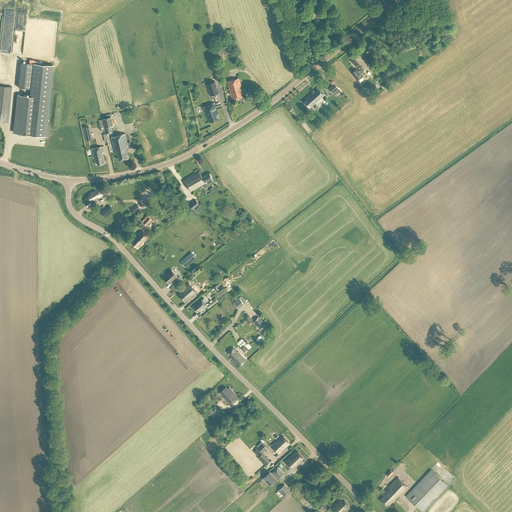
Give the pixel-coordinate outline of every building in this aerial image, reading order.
[(368,53),(373,49),(369,45),(365,49),(368,53)] [(215,50),(219,62),(219,65),(225,64),(224,61),(222,55),(223,55),(223,53),(231,51),(230,46),(215,50)] [(358,54),(352,59),(355,62),(354,63),(362,72),(369,66),(363,59),(363,60),(358,54)] [(31,88),(33,63),(29,63),(21,62),(18,87),(31,88)] [(33,63),(31,88),(30,96),(18,95),(15,132),(33,133),(46,135),(52,65),(34,63),(33,63)] [(357,69),(352,73),(358,80),(363,76),(357,69)] [(244,95),(239,78),(227,82),(232,99),(244,95)] [(215,81),(207,84),(212,95),(219,92),(217,87),(216,87),(215,85),(216,84),(215,81)] [(333,92),(337,89),(333,84),(329,88),(333,92)] [(0,121),(8,122),(12,87),(0,85),(0,121)] [(326,94),(319,87),(314,91),(315,92),(313,94),(312,93),(307,97),(308,98),(305,101),(310,107),(316,102),(322,96),(322,97),(326,94)] [(217,113),(218,113),(217,109),(216,109),(215,107),(216,107),(214,103),(210,104),(210,105),(208,106),(208,105),(204,107),(205,111),(206,110),(207,114),(207,115),(209,122),(219,119),(217,113)] [(110,113),(103,115),(107,134),(113,132),(111,126),(113,126),(110,113)] [(90,126),(82,128),(85,141),(93,139),(90,126)] [(129,149),(125,134),(111,137),(115,154),(117,154),(118,160),(129,157),(127,151),(129,149)] [(103,152),(102,146),(92,149),(94,158),(94,157),(95,163),(97,163),(97,165),(105,163),(103,156),(102,153),(103,152)] [(202,177),(199,171),(184,180),(190,192),(205,184),(205,182),(212,178),(209,173),(202,177)] [(101,191),(99,187),(95,190),(96,191),(93,193),(92,191),(89,193),(90,195),(88,196),(91,202),(103,195),(103,194),(105,193),(103,190),(101,191)] [(189,204),(192,208),(199,203),(196,199),(189,204)] [(112,208),(108,204),(100,212),(104,216),(112,208)] [(157,218),(154,216),(152,213),(150,216),(148,215),(142,220),(144,221),(143,222),(147,225),(153,219),(155,221),(157,218)] [(149,236),(142,229),(138,233),(139,235),(137,237),(136,235),(132,239),(133,240),(132,242),(137,248),(141,244),(142,245),(144,243),(143,242),(149,236)] [(191,252),(184,258),(189,264),(196,257),(191,252)] [(176,285),(182,279),(180,276),(179,277),(178,276),(172,269),(164,277),(169,283),(172,280),(176,285)] [(196,292),(188,283),(179,291),(181,292),(178,294),(185,302),(196,292)] [(242,295),(233,302),(238,308),(244,303),(246,301),(242,295)] [(215,297),(207,305),(209,308),(218,301),(215,297)] [(204,298),(202,300),(201,299),(198,301),(198,302),(193,306),(197,312),(202,308),(202,309),(206,305),(205,303),(207,301),(204,298)] [(259,316),(254,321),(261,329),(266,324),(259,316)] [(237,343),(238,344),(240,347),(240,348),(245,352),(251,347),(247,343),(245,345),(244,344),(246,342),(242,338),(237,343)] [(240,366),(246,360),(234,347),(228,352),(234,358),(233,358),(240,366)] [(227,389),(226,387),(219,392),(222,396),(220,398),(225,404),(228,402),(230,405),(238,397),(229,387),(227,389)] [(290,442),(284,436),(282,437),(281,436),(271,445),(279,453),(290,442)] [(263,442),(258,447),(263,452),(268,448),(263,442)] [(305,459),(297,451),(296,453),(295,452),(285,461),(293,469),(303,460),(303,461),(305,459)] [(263,453),(259,457),(267,465),(271,461),(263,453)] [(272,471),(271,473),(276,479),(277,479),(278,478),(284,473),(277,466),(272,471)] [(422,511),(423,511),(449,486),(431,469),(406,496),(422,511)] [(269,472),(262,479),(269,486),(276,479),(271,473),(270,471),(269,472)] [(323,477),(320,474),(316,479),(321,485),(323,483),(328,488),(332,484),(327,479),(326,480),(325,478),(325,477),(324,476),(323,477)] [(408,487),(397,477),(388,487),(388,488),(382,494),(383,495),(380,499),(387,505),(388,504),(390,505),(399,495),(400,496),(408,487)] [(284,496),(290,490),(285,485),(278,490),(284,496)] [(350,504),(342,497),(331,507),(335,511),(344,511),(347,510),(346,510),(347,509),(350,507),(348,506),(350,504)]
